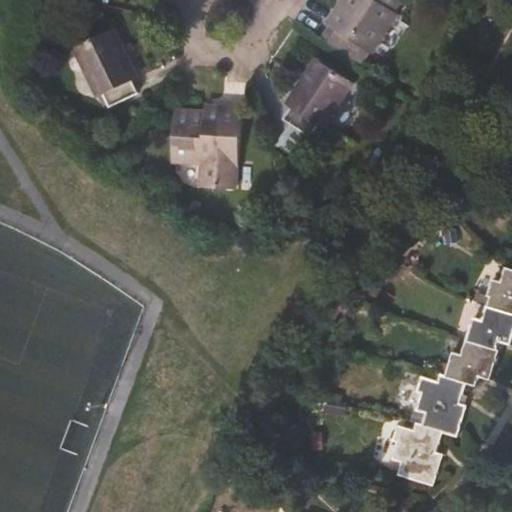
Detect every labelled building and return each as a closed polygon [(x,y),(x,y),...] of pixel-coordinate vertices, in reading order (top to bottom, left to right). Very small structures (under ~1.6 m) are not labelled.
[(401,0),(342,0),(328,23),(337,29),(362,46),(372,52),(397,15),(393,12),(401,0)] [(137,77),(114,29),(73,50),(96,98),(102,95),(109,108),(137,93),(131,80),(137,77)] [(362,46),(337,29),(326,45),(351,62),(362,46)] [(353,84),(315,59),(285,103),(291,108),(284,120),(311,138),(319,125),(324,128),(353,84)] [(240,109),(220,108),(220,113),(176,110),(173,163),(206,165),(205,188),(235,189),(240,109)] [(511,123),(509,127),(503,135),(498,144),(494,156),(492,168),(493,178),(496,193),(503,206),(511,216),(511,123)] [(490,305),(511,311),(511,269),(507,268),(503,283),(495,281),(490,295),(493,296),(490,305)] [(468,342),(495,351),(499,340),(509,344),(511,334),(511,311),(490,305),(485,321),(476,318),(468,342)] [(447,378),(465,384),(475,387),(478,377),(488,380),(498,352),(495,351),(468,342),(463,356),(456,354),(447,378)] [(423,427),(442,433),(455,437),(465,406),(458,404),(465,384),(447,378),(441,376),(439,383),(423,378),(418,393),(422,393),(417,411),(427,414),(423,427)] [(435,453),(442,433),(423,427),(417,425),(414,432),(399,427),(395,442),(399,443),(393,460),(402,463),(399,475),(432,486),(442,455),(435,453)]
